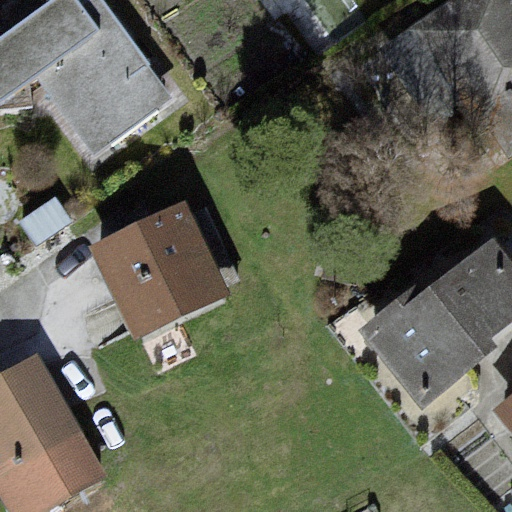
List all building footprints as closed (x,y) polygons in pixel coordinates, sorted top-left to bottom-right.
[(65,0),(53,0),(0,38),(0,109),(29,86),(85,173),(162,105),(90,1),(74,14),(65,0)] [(511,6),(508,0),(465,0),(409,37),(492,164),(511,151),(511,6)] [(240,299),(198,205),(100,248),(142,342),(240,299)] [(511,327),(511,276),(488,246),(374,336),(423,397),(511,327)] [(32,368),(0,384),(0,502),(5,511),(57,511),(96,492),(32,368)]
